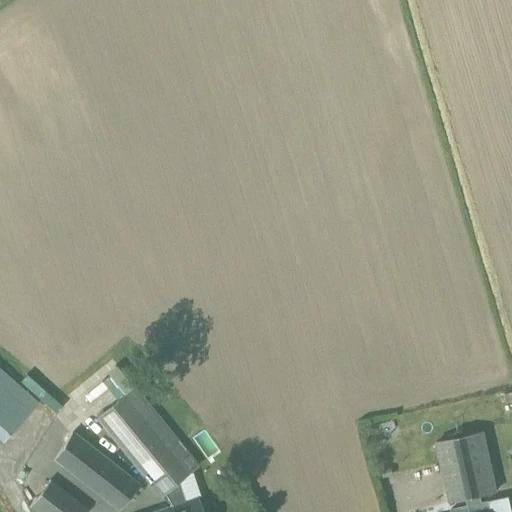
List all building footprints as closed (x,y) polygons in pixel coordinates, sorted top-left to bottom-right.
[(0,369),(0,439),(3,442),(38,403),(0,369)] [(128,393),(97,419),(134,465),(159,496),(198,464),(179,441),(172,447),(172,446),(128,393)] [(451,511),(511,511),(510,509),(508,496),(497,498),(482,501),(480,495),(495,492),(498,492),(484,430),(435,441),(435,442),(440,463),(448,502),(466,499),(467,504),(457,507),(450,508),(451,511)] [(138,484),(72,434),(53,458),(119,508),(138,484)] [(37,511),(84,511),(86,510),(48,481),(29,506),(37,511)] [(201,511),(197,497),(151,511),(201,511)]
